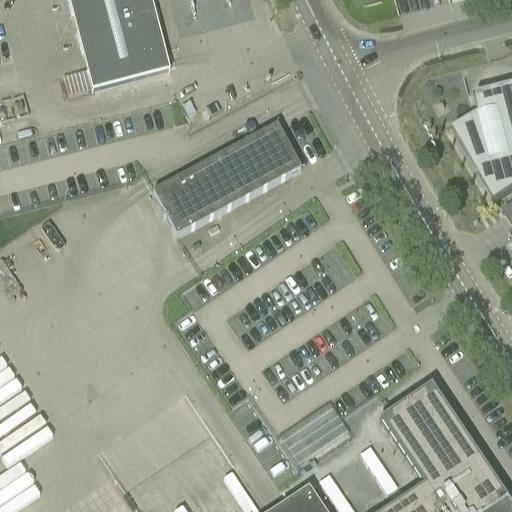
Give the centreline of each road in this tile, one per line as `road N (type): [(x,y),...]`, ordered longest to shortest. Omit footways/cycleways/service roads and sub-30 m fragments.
road 1 (tertiary): [(511,362),(420,218),(347,82)]
road 2 (unclassified): [(347,82),(398,54),(511,23)]
